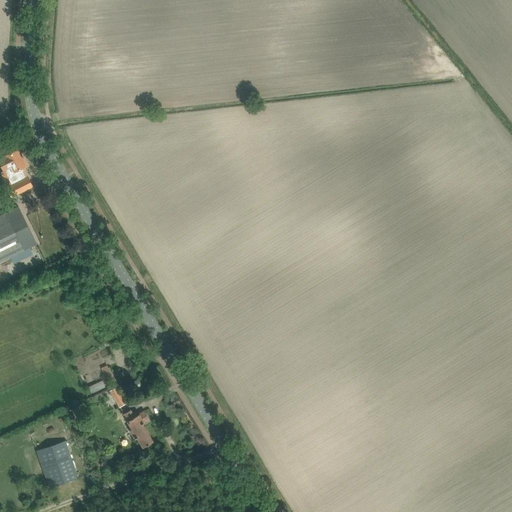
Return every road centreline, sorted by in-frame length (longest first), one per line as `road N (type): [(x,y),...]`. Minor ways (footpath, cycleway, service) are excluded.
road 1 (tertiary): [(264,511),(38,132),(30,93),(35,0)]
road 2 (track): [(40,511),(211,447)]
